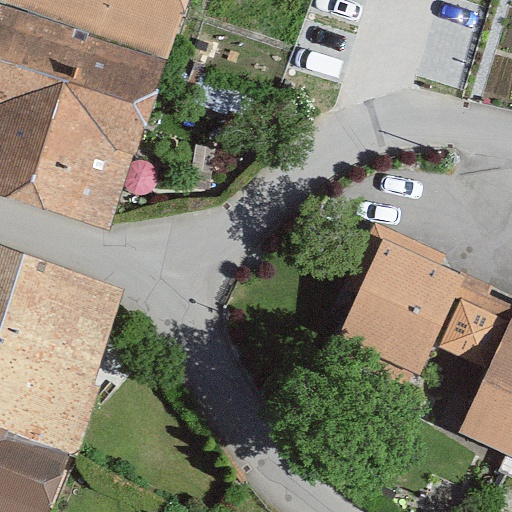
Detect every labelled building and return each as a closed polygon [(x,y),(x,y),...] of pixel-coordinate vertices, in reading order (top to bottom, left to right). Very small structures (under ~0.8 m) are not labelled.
[(176,64),(199,0),(10,0),(9,3),(176,64)] [(150,164),(179,75),(5,18),(0,34),(0,195),(117,234),(141,161),(150,164)] [(439,338),(473,269),(412,239),(379,308),(439,338)] [(0,248),(0,511),(59,511),(137,298),(0,248)] [(511,348),(474,439),(511,455),(511,348)]
